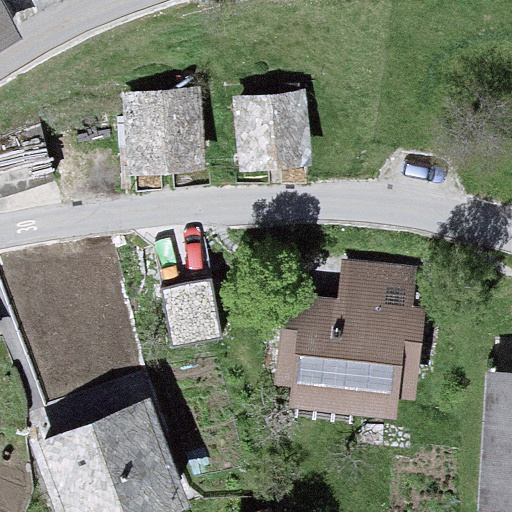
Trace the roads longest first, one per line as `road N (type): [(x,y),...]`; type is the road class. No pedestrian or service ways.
road 1 (residential): [(0,231),(194,205),(390,207),(511,236)]
road 2 (unclassified): [(0,64),(120,0)]
